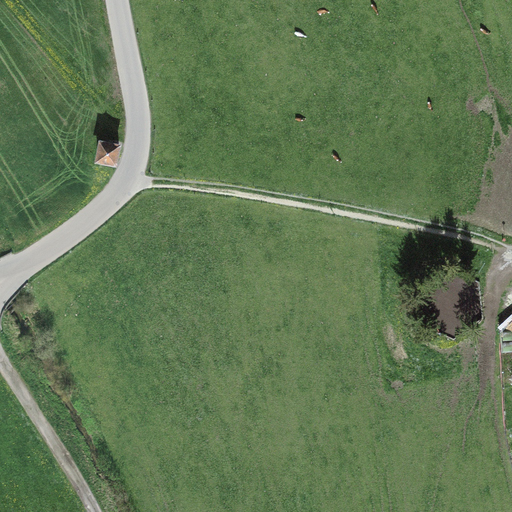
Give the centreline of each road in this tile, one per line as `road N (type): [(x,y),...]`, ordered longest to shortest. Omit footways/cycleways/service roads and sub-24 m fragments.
road 1 (track): [(129,178),(383,219),(511,251)]
road 2 (unclassified): [(3,281),(129,178),(139,125),(119,0)]
road 3 (track): [(0,350),(95,511)]
